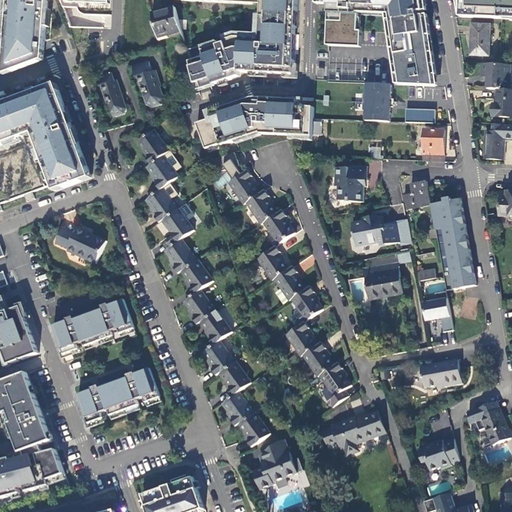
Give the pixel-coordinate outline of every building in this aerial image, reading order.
[(11,0),(7,72),(15,69),(15,73),(43,63),(44,51),(47,51),(50,2),(50,0),(11,0)] [(61,0),(64,7),(70,7),(112,9),(111,0),(61,0)] [(173,0),(174,0),(253,4),(254,2),(262,2),(260,39),(236,38),(225,41),(226,44),(203,51),(206,58),(190,63),(197,87),(213,82),(215,85),(240,77),(240,72),(294,75),(297,0),(173,0)] [(421,0),(318,0),(330,0),(329,17),(333,17),(332,46),(362,47),(362,31),(360,31),(361,15),(387,16),(389,33),(392,48),(395,72),(397,85),(435,86),(434,79),(424,15),(420,16),(419,12),(424,11),(421,0)] [(511,0),(458,0),(459,6),(466,6),(465,17),(510,19),(510,20),(511,20),(511,0)] [(175,8),(152,14),(159,41),(183,35),(175,8)] [(490,57),(491,27),(474,26),(473,56),(490,57)] [(153,72),(149,62),(133,67),(136,77),(138,77),(148,105),(153,108),(163,104),(165,99),(161,87),(160,88),(159,85),(160,82),(156,71),(153,72)] [(490,77),(490,90),(498,90),(511,90),(511,65),(500,65),(484,64),(483,76),(490,77)] [(114,83),(110,72),(97,76),(101,87),(102,87),(112,115),(115,117),(125,114),(127,109),(123,97),(122,98),(121,95),(122,94),(118,81),(114,83)] [(392,85),(368,84),(368,94),(364,94),(363,111),(367,111),(367,121),(390,122),(391,105),(395,105),(395,102),(391,102),(392,85)] [(481,97),(482,86),(474,85),(473,96),(481,97)] [(57,93),(54,86),(33,94),(35,100),(16,108),(13,102),(0,107),(0,212),(6,210),(4,204),(29,194),(32,201),(39,198),(37,191),(57,184),(66,181),(69,187),(87,180),(84,174),(94,171),(62,91),(57,93)] [(511,90),(498,90),(496,107),(494,107),(493,116),(511,117),(511,90)] [(33,94),(13,102),(16,108),(35,100),(33,94)] [(236,139),(261,131),(261,134),(313,136),(313,135),(314,119),(314,108),(299,107),(299,100),(255,98),(255,101),(252,101),(230,108),(230,107),(212,113),(214,118),(197,124),(206,149),(222,144),(222,146),(237,141),(236,139)] [(436,110),(407,109),(406,122),(436,123),(436,110)] [(314,119),(313,135),(322,135),(323,119),(314,119)] [(511,125),(494,125),(494,132),(487,132),(486,160),(505,160),(505,142),(511,141),(511,125)] [(425,129),(424,161),(444,163),(444,155),(443,155),(445,130),(425,129)] [(149,159),(154,165),(166,156),(172,152),(157,131),(140,142),(151,158),(149,159)] [(380,160),(380,147),(371,147),(371,160),(380,160)] [(239,167),(241,166),(236,153),(216,160),(220,173),(229,170),(236,180),(230,183),(245,205),(248,203),(262,192),(252,177),(254,176),(250,170),(244,175),(239,167)] [(158,185),(162,190),(165,188),(181,177),(166,156),(154,165),(150,168),(160,183),(158,185)] [(368,167),(344,166),(344,169),(337,168),(336,186),(338,187),(338,200),(351,201),(351,202),(364,202),(365,187),(363,187),(363,181),(367,181),(368,167)] [(96,177),(94,171),(84,174),(87,180),(96,177)] [(59,191),(69,187),(66,181),(57,184),(59,191)] [(413,194),(408,195),(404,195),(407,210),(432,205),(428,182),(412,185),(413,194)] [(157,217),(162,223),(165,221),(181,210),(165,188),(162,190),(148,200),(159,216),(157,217)] [(248,203),(263,225),(265,223),(280,213),(269,198),(271,197),(267,189),(262,192),(248,203)] [(511,221),(511,192),(502,192),(501,216),(511,217),(511,221)] [(445,203),(432,205),(437,238),(447,291),(477,286),(461,201),(452,202),(451,198),(444,200),(445,203)] [(174,238),(178,244),(184,240),(197,231),(182,209),(181,210),(165,221),(176,236),(174,238)] [(265,223),(280,244),(297,233),(287,218),(289,217),(285,212),(284,210),(280,213),(265,223)] [(364,221),(353,223),(355,235),(356,235),(357,243),(362,247),(380,243),(380,246),(401,242),(401,244),(413,242),(412,234),(401,237),(398,223),(386,225),(384,216),(377,217),(377,219),(374,220),(373,216),(363,218),(364,221)] [(398,223),(401,237),(412,234),(409,219),(398,221),(398,223)] [(96,263),(107,241),(99,237),(92,234),(91,235),(86,233),(87,232),(79,228),(76,235),(62,229),(56,242),(69,248),(68,250),(96,263)] [(435,230),(428,231),(430,239),(436,238),(435,230)] [(176,269),(180,275),(184,272),(199,261),(184,240),(178,244),(168,251),(178,267),(176,269)] [(259,259),(274,281),(275,280),(291,269),(280,254),(283,253),(278,246),(259,259)] [(412,263),(410,251),(397,253),(370,259),(372,268),(399,264),(399,265),(412,263)] [(298,263),(304,271),(316,263),(311,255),(298,263)] [(193,289),(197,295),(203,291),(216,282),(201,260),(199,261),(184,272),(195,288),(193,289)] [(399,264),(372,268),(373,276),(366,277),(370,300),(404,294),(399,265),(399,264)] [(275,280),(291,301),(293,300),(308,289),(298,274),(299,273),(295,266),(291,269),(275,280)] [(372,268),(365,270),(366,277),(373,276),(372,268)] [(436,269),(418,272),(420,281),(437,278),(436,269)] [(5,272),(0,274),(0,288),(10,285),(5,272)] [(293,300),(308,321),(325,310),(315,294),(317,293),(312,286),(308,289),(293,300)] [(196,319),(200,326),(203,323),(219,312),(203,291),(197,295),(187,303),(197,318),(196,319)] [(447,291),(436,294),(437,301),(424,303),(427,321),(442,318),(444,332),(454,331),(447,291)] [(68,320),(53,325),(64,354),(79,349),(77,344),(83,342),(85,346),(114,335),(112,331),(118,328),(120,333),(135,328),(124,299),(109,304),(114,317),(108,319),(103,307),(74,317),(79,330),(72,332),(68,320)] [(0,342),(8,365),(20,361),(20,360),(22,360),(39,354),(26,318),(23,319),(19,307),(9,311),(6,313),(2,300),(0,300),(0,342)] [(212,340),(216,346),(222,342),(235,333),(220,311),(219,312),(203,323),(213,339),(212,340)] [(287,335),(302,357),(304,356),(319,345),(308,330),(311,328),(307,322),(287,335)] [(214,370),(218,377),(222,374),(237,363),(222,342),(216,346),(206,354),(216,369),(214,370)] [(304,356),(320,377),(321,376),(336,366),(326,351),(328,349),(323,342),(319,345),(304,356)] [(459,361),(422,367),(425,388),(443,385),(443,388),(463,385),(459,361)] [(230,391),(235,397),(241,393),(254,384),(239,362),(237,363),(222,374),(232,389),(230,391)] [(344,370),(340,363),(336,366),(321,376),(329,388),(324,392),(334,408),(350,397),(346,390),(352,386),(343,371),(344,370)] [(93,389),(78,394),(89,423),(103,418),(101,413),(108,410),(110,415),(139,405),(137,399),(144,397),(146,402),(160,397),(150,368),(135,373),(140,386),(133,388),(128,376),(99,386),(104,399),(97,401),(93,389)] [(0,499),(21,493),(20,489),(27,487),(28,491),(50,486),(49,481),(66,474),(57,450),(44,453),(41,445),(53,441),(28,373),(0,383),(0,416),(10,413),(14,423),(10,424),(21,453),(25,452),(27,458),(13,462),(12,459),(0,461),(0,499)] [(289,389),(284,392),(287,400),(293,396),(289,389)] [(233,421),(237,428),(240,425),(256,414),(241,393),(235,397),(224,405),(235,420),(233,421)] [(438,413),(440,418),(430,423),(434,432),(451,425),(445,410),(438,413)] [(511,438),(501,410),(482,417),(493,446),(511,438)] [(388,434),(380,411),(367,416),(368,419),(358,422),(356,418),(333,426),(334,429),(324,433),(329,448),(340,444),(342,451),(346,450),(348,454),(351,456),(358,453),(359,450),(358,445),(388,434)] [(249,442),(254,448),(272,435),(257,413),(256,414),(240,425),(251,441),(249,442)] [(434,446),(419,451),(424,464),(428,462),(431,471),(442,467),(443,470),(453,466),(452,464),(461,461),(455,439),(444,443),(443,440),(434,444),(434,446)] [(255,473),(262,491),(275,486),(274,484),(299,474),(286,441),(281,443),(261,457),(264,464),(266,464),(268,468),(255,473)] [(194,511),(206,508),(195,476),(173,483),(173,484),(166,487),(166,486),(144,494),(150,511),(194,511)] [(454,493),(425,502),(428,511),(434,511),(438,511),(474,511),(473,505),(454,511),(452,506),(455,505),(452,496),(455,495),(454,493)] [(511,511),(511,493),(504,494),(504,503),(503,503),(504,511),(511,511)]
